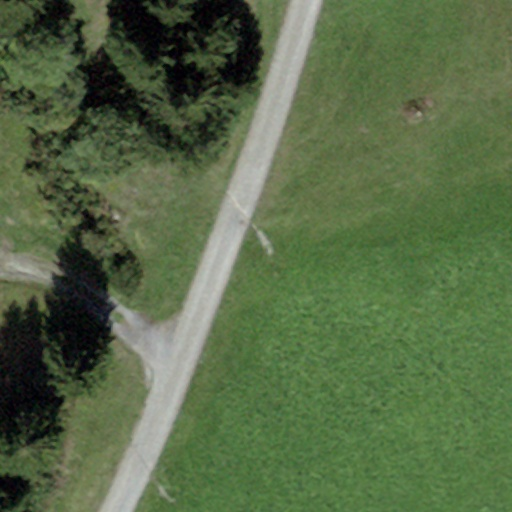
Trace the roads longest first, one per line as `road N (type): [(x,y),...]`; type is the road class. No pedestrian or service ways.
road 1 (track): [(306,0),(283,87),(116,511)]
road 2 (track): [(183,352),(0,269)]
